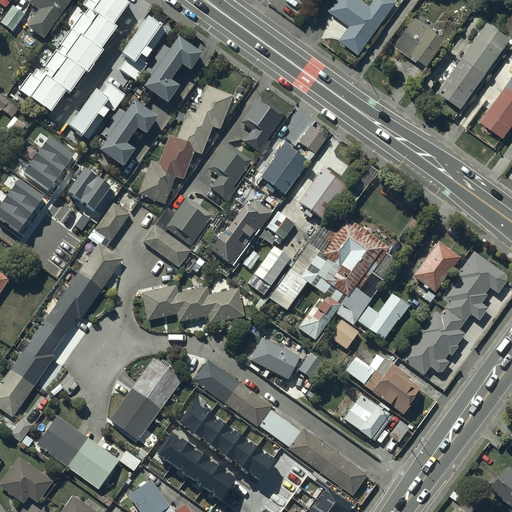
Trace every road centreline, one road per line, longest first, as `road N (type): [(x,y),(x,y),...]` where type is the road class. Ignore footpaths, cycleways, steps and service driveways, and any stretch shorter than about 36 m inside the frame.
road 1 (secondary): [(511,221),(203,0)]
road 2 (residential): [(411,496),(204,346),(160,338),(109,352)]
road 3 (primary): [(411,496),(511,352)]
